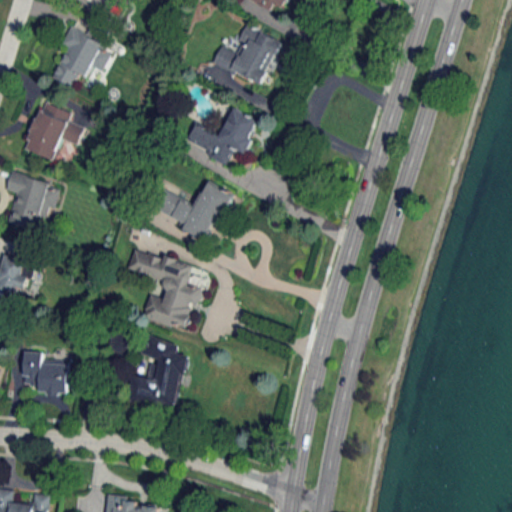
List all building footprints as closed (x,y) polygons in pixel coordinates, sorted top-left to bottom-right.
[(80,0),(81,0),(107,11),(111,0),(80,0)] [(251,0),(273,8),(275,3),(289,8),(292,0),(251,0)] [(54,78),(73,87),(79,73),(89,78),(94,67),(104,72),(113,53),(105,49),(109,41),(73,23),(63,45),(69,47),(54,78)] [(265,85),(284,39),(248,23),(237,49),(223,43),(214,64),(265,85)] [(75,112),(45,99),(25,147),(55,161),(64,139),(79,145),(87,128),(71,121),(75,112)] [(223,134),(199,123),(189,143),(230,162),(236,149),(247,154),(263,118),(236,106),(223,134)] [(58,209),(64,184),(12,171),(8,190),(17,192),(10,222),(41,230),(47,207),(58,209)] [(199,206),(168,190),(157,212),(212,240),(236,193),(211,181),(199,206)] [(145,315),(188,330),(197,303),(201,304),(206,289),(190,283),(196,266),(138,246),(130,268),(170,282),(164,298),(153,294),(145,315)] [(0,277),(0,291),(17,296),(19,286),(29,289),(36,260),(6,253),(0,277)] [(137,349),(133,331),(110,337),(114,355),(137,349)] [(181,341),(149,335),(145,357),(153,359),(150,377),(135,374),(131,398),(179,408),(189,356),(179,354),(181,341)] [(27,351),(25,384),(40,384),(40,393),(70,395),(71,362),(47,361),(48,352),(27,351)] [(0,511),(50,511),(53,494),(35,492),(33,503),(15,501),(17,489),(0,487),(0,511)] [(107,511),(161,511),(162,507),(138,505),(139,496),(109,494),(107,511)]
